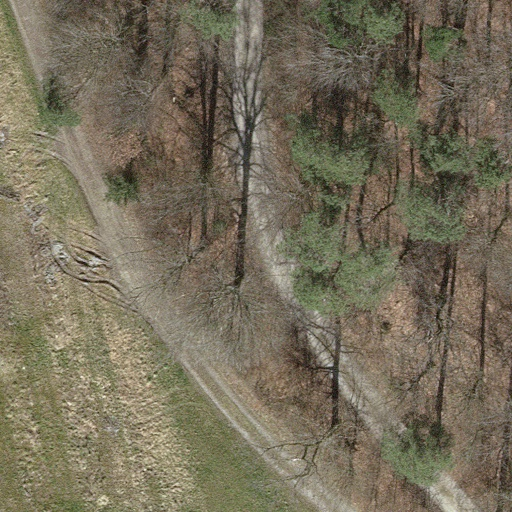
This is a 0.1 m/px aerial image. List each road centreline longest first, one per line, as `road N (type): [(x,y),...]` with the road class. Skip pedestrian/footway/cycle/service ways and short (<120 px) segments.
road 1 (track): [(19,0),(60,121),(167,330),(288,468),(344,511)]
road 2 (track): [(255,0),(254,186),(313,336),(455,511)]
